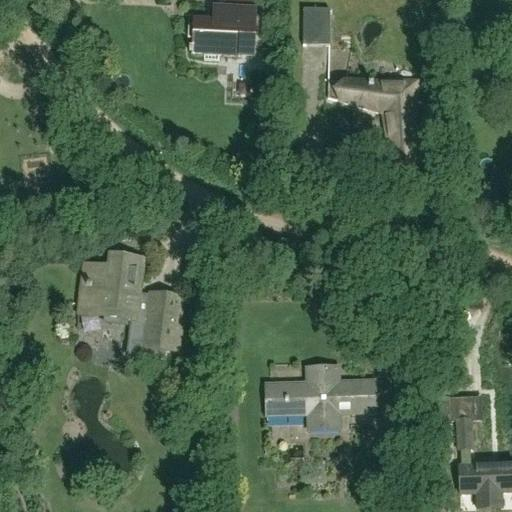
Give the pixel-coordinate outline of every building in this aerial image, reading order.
[(192,54),(192,56),(204,57),(204,62),(219,63),(219,57),(255,59),(257,12),(255,12),(255,0),(218,0),(218,10),(213,10),(212,24),(194,23),(194,22),(193,22),(192,50),(190,50),(189,54),(192,54)] [(330,12),(304,11),(303,48),(329,48),(330,12)] [(346,84),(332,85),(328,101),(383,113),(390,159),(415,159),(416,92),(389,85),(346,84)] [(84,267),(78,317),(131,323),(127,357),(163,361),(164,355),(178,357),(185,302),(152,297),(152,298),(140,296),(144,263),(110,258),(108,270),(84,267)] [(404,324),(392,325),(393,352),(405,352),(404,324)] [(307,388),(264,389),(265,421),(308,419),(308,435),(341,434),(340,418),(376,417),(374,385),(338,386),(338,370),(306,372),(307,388)] [(445,425),(457,424),(456,404),(444,405),(445,425)] [(470,424),(457,424),(459,454),(460,454),(472,453),(470,424)] [(461,469),(459,469),(460,498),(477,497),(477,511),(502,511),(501,496),(511,495),(511,467),(471,469),(470,453),(460,454),(461,469)]
